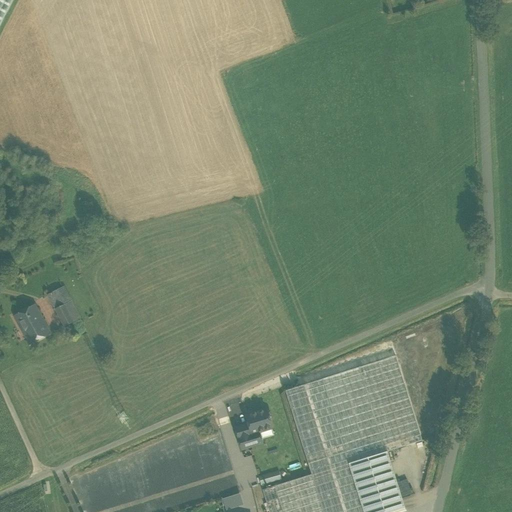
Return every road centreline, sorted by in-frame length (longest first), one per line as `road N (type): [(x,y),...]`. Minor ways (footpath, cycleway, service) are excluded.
road 1 (unclassified): [(0,494),(461,292),(489,294)]
road 2 (tertiary): [(489,294),(479,0)]
road 3 (tertiary): [(437,511),(489,294)]
